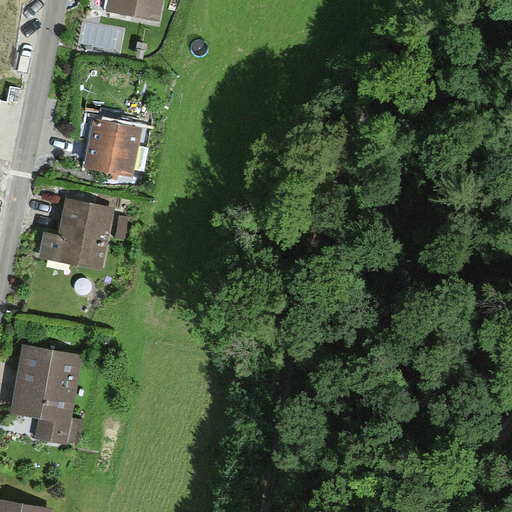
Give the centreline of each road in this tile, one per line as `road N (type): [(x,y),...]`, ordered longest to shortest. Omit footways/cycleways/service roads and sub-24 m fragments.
road 1 (track): [(269,511),(282,375),(350,158),(387,59),(430,0)]
road 2 (residential): [(53,0),(0,261)]
